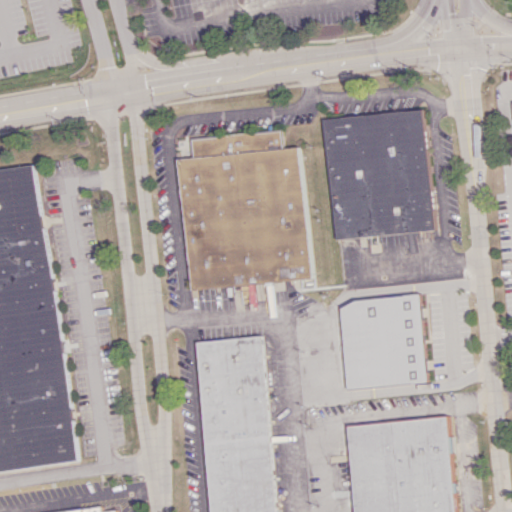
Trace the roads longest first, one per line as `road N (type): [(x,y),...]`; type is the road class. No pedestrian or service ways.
road 1 (residential): [(155,464),(162,416),(132,90)]
road 2 (residential): [(108,94),(139,419),(155,464)]
road 3 (residential): [(505,511),(472,168)]
road 4 (tertiary): [(218,75),(511,46)]
road 5 (residential): [(455,48),(472,168)]
road 6 (residential): [(472,168),(476,47)]
